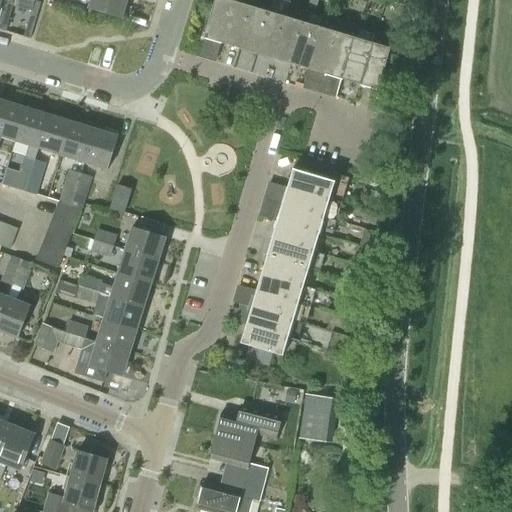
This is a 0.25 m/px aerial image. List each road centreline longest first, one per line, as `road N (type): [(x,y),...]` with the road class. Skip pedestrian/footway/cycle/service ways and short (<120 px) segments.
road 1 (secondary): [(397,511),(399,335),(435,0)]
road 2 (residential): [(157,437),(184,350),(212,334),(227,294),(281,91)]
road 3 (residential): [(157,437),(0,373)]
road 4 (residential): [(121,86),(0,46)]
road 5 (residential): [(281,91),(161,56)]
